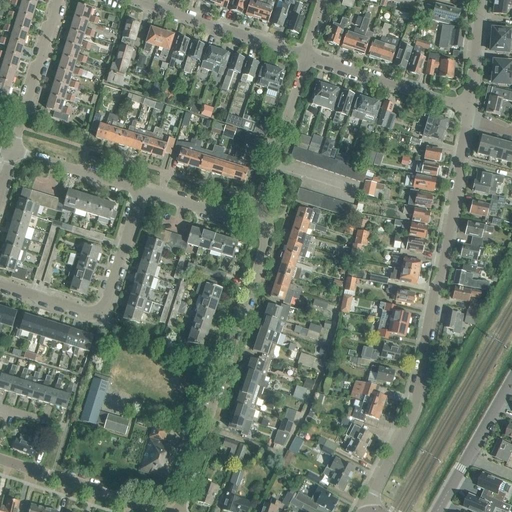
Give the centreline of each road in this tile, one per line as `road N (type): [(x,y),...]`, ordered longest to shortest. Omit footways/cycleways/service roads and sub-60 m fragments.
road 1 (unclassified): [(369,511),(419,387),(469,118)]
road 2 (residential): [(178,511),(262,245),(259,211)]
road 3 (residential): [(142,191),(101,311),(86,314),(0,287)]
road 4 (unclassified): [(304,59),(120,0)]
road 5 (unclassified): [(471,108),(304,59)]
road 6 (residential): [(158,511),(0,460)]
road 7 (residential): [(259,211),(304,59)]
road 8 (residential): [(11,149),(57,0)]
road 9 (residential): [(437,511),(511,381)]
road 10 (residential): [(142,191),(11,149)]
road 11 (residential): [(259,211),(240,221),(142,191)]
